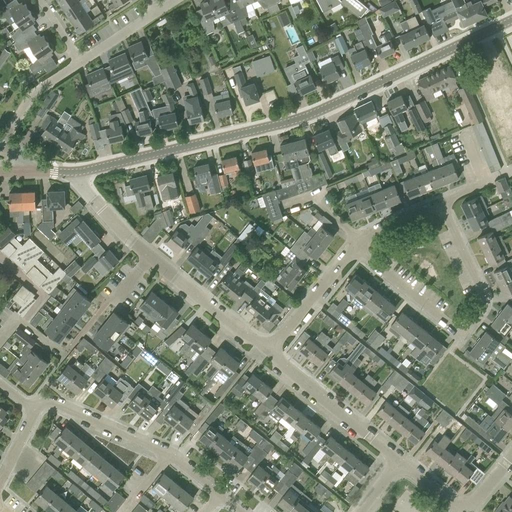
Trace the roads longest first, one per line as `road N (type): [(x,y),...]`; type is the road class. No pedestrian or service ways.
road 1 (tertiary): [(73,172),(303,117),(511,19)]
road 2 (residential): [(440,206),(480,292),(478,314),(460,335),(351,247)]
road 3 (residential): [(217,496),(148,445),(49,402),(33,409)]
road 4 (unclassified): [(399,461),(268,355)]
road 5 (unclassified): [(268,355),(149,259)]
road 6 (residential): [(268,355),(351,247)]
